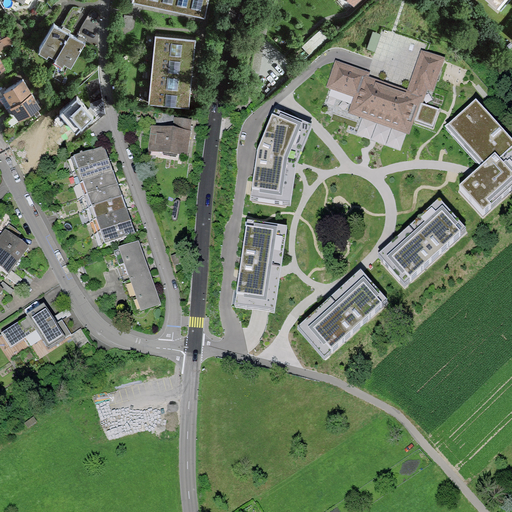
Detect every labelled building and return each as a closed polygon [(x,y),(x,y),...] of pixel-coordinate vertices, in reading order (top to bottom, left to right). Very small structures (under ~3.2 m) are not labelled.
[(208,0),(133,0),(132,3),(205,18),(208,0)] [(508,0),(490,0),(501,9),(508,0)] [(68,32),(54,25),(39,52),(47,56),(49,54),(54,57),(68,32)] [(85,42),(71,33),(55,60),(64,65),(65,63),(72,66),(85,42)] [(0,42),(0,50),(13,43),(9,36),(0,40),(0,41),(0,43),(0,42)] [(195,40),(155,36),(149,105),(188,109),(195,40)] [(370,72),(335,60),(325,87),(354,97),(348,113),(410,134),(414,120),(433,127),(439,109),(423,103),(427,89),(434,91),(445,58),(421,49),(407,90),(368,76),(370,72)] [(24,79),(3,92),(11,105),(32,92),(24,79)] [(93,105),(81,89),(66,101),(77,115),(70,121),(77,131),(89,122),(82,113),(93,105)] [(41,106),(32,92),(11,105),(20,119),(41,106)] [(484,176),(459,198),(482,224),(511,197),(511,150),(475,110),(448,134),(484,176)] [(190,122),(174,120),(173,131),(152,128),(149,155),(186,159),(190,122)] [(257,163),(250,206),(290,212),(297,169),(311,135),(274,120),(257,163)] [(109,163),(104,151),(75,161),(79,174),(109,163)] [(113,175),(109,163),(79,174),(84,186),(113,175)] [(117,187),(113,175),(84,186),(88,198),(117,187)] [(122,199),(117,187),(88,198),(93,210),(122,199)] [(126,212),(122,199),(93,210),(97,222),(126,212)] [(438,209),(378,263),(405,293),(465,239),(438,209)] [(131,224),(126,212),(97,222),(101,234),(131,224)] [(135,236),(131,224),(101,234),(106,247),(135,236)] [(0,240),(0,248),(18,262),(28,249),(17,241),(21,236),(9,227),(5,232),(6,233),(0,240)] [(287,235),(247,230),(235,313),(274,317),(287,235)] [(138,246),(120,253),(130,282),(148,276),(138,246)] [(18,262),(0,248),(0,270),(9,277),(8,279),(18,286),(22,281),(11,273),(18,262)] [(148,276),(130,282),(142,314),(160,307),(148,276)] [(360,280),(297,336),(323,365),(386,309),(360,280)] [(0,296),(3,293),(10,298),(15,292),(3,284),(0,287),(0,296)] [(73,336),(63,322),(57,326),(44,307),(0,336),(0,337),(10,353),(36,336),(47,353),(73,336)]
